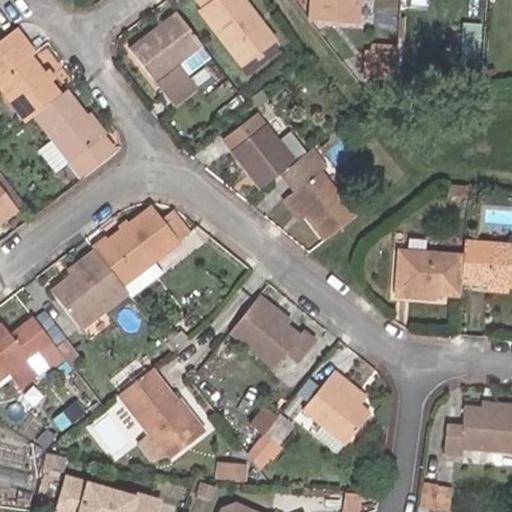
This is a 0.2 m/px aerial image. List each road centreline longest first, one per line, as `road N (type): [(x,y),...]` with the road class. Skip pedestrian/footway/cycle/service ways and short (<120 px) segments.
road 1 (residential): [(420,361),(157,155)]
road 2 (residential): [(157,155),(0,273)]
road 3 (residential): [(420,361),(390,511)]
road 4 (residential): [(157,155),(73,38)]
